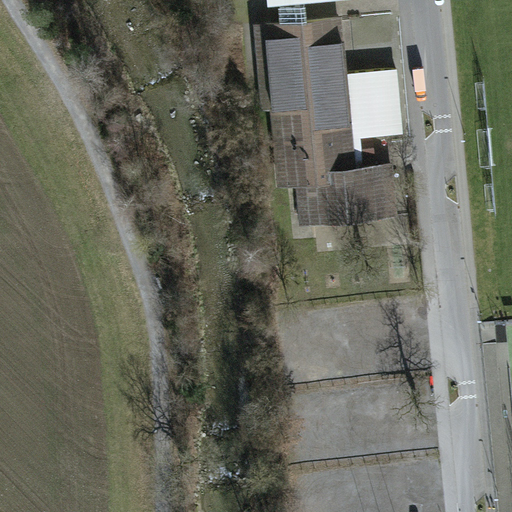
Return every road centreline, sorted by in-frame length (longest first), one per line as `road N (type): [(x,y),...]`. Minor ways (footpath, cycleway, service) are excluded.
road 1 (track): [(162,511),(154,314),(84,121),(9,0)]
road 2 (residential): [(474,511),(425,0)]
